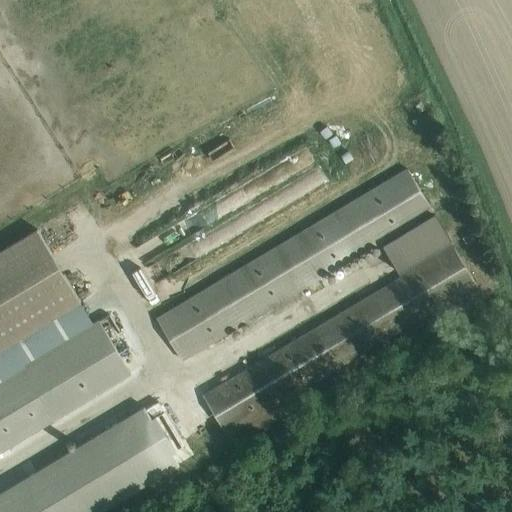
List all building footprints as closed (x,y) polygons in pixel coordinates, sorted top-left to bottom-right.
[(406,168),(155,319),(181,362),(433,212),(406,168)] [(234,184),(203,208),(212,220),(244,196),(234,184)] [(433,213),(382,245),(399,272),(450,242),(433,213)] [(37,229),(0,251),(0,453),(53,422),(131,374),(98,320),(93,323),(37,229)] [(453,245),(201,396),(226,437),(477,286),(453,245)] [(0,493),(0,511),(101,511),(179,466),(172,453),(175,451),(184,445),(158,401),(144,409),(143,407),(70,451),(0,493)]
